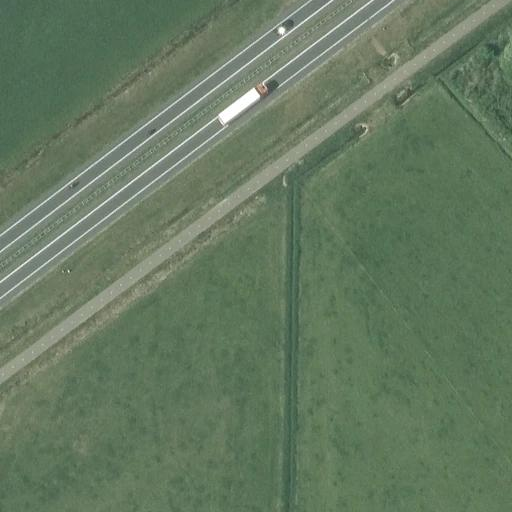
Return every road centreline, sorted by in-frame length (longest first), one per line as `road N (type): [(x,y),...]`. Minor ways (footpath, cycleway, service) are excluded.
road 1 (trunk): [(0,289),(385,0)]
road 2 (trunk): [(326,0),(0,246)]
